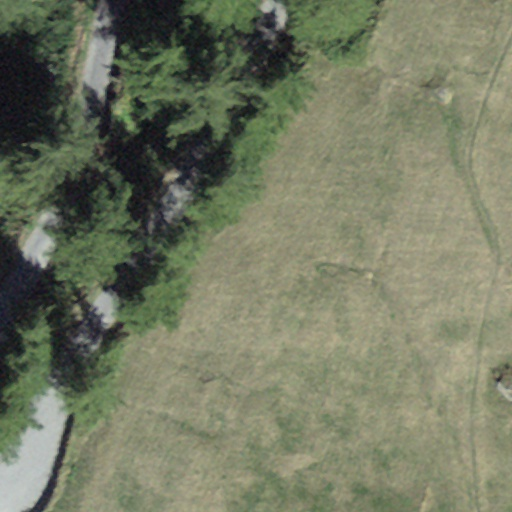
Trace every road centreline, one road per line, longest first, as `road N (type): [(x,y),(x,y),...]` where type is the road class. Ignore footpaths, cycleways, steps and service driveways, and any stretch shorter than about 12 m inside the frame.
road 1 (unclassified): [(0,490),(26,476),(64,361),(210,156),(292,0)]
road 2 (unclassified): [(0,320),(79,163),(118,0)]
